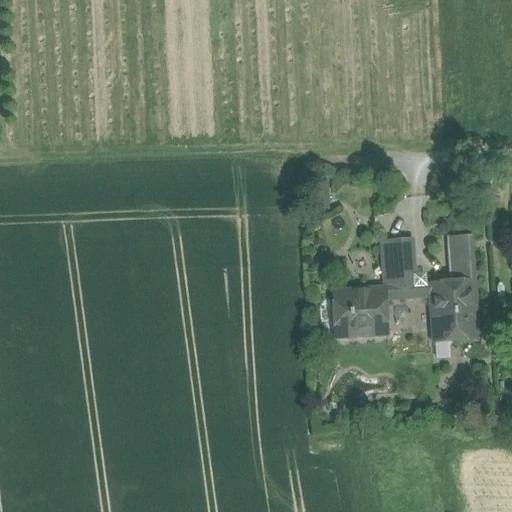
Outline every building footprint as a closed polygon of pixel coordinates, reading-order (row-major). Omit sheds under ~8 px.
[(449,284),(473,282),(469,238),(446,239),(449,284)] [(380,243),(385,289),(414,286),(412,240),(380,243)] [(449,284),(430,285),(431,298),(433,344),(477,341),(473,282),(449,284)] [(385,289),(386,302),(431,298),(430,285),(414,286),(385,289)] [(385,289),(332,293),(334,339),(387,336),(386,302),(385,289)]
